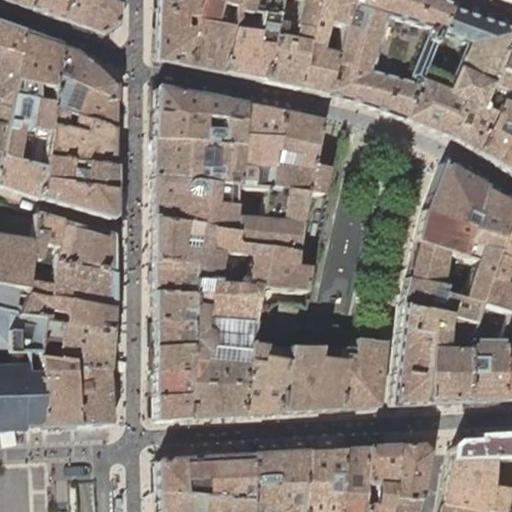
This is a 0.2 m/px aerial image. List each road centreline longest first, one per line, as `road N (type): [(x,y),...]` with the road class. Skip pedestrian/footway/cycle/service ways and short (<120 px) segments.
road 1 (residential): [(130,444),(136,0)]
road 2 (residential): [(130,444),(511,426)]
